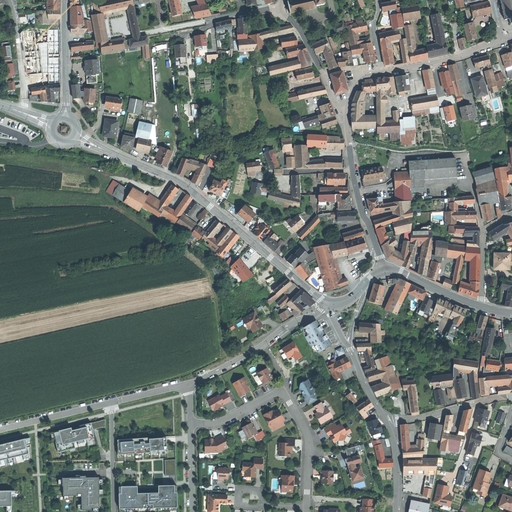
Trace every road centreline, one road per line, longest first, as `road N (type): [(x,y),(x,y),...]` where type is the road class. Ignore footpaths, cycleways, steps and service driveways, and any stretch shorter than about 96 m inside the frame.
road 1 (tertiary): [(327,303),(186,187),(74,136)]
road 2 (residential): [(190,423),(224,421),(285,395),(309,439),(307,508)]
road 3 (residential): [(383,269),(359,197),(343,105)]
road 4 (residential): [(187,384),(327,303)]
road 5 (residential): [(327,303),(388,423)]
road 6 (residential): [(381,72),(503,40)]
road 7 (residential): [(511,396),(388,423)]
